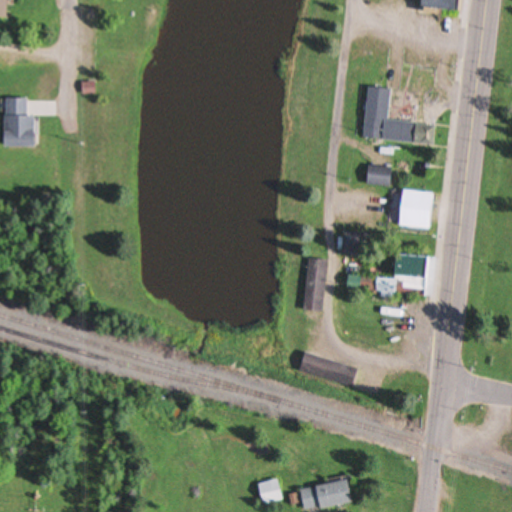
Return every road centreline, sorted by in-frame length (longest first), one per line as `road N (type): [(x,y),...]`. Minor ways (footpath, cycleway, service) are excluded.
road 1 (tertiary): [(486,0),(426,511)]
road 2 (residential): [(67,136),(67,0)]
